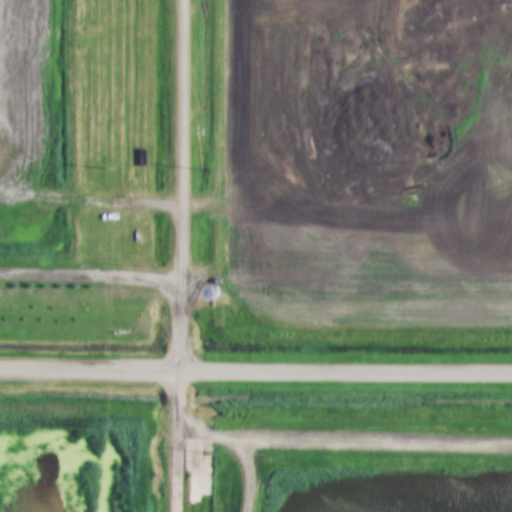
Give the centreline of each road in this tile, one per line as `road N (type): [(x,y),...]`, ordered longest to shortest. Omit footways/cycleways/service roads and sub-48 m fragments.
road 1 (residential): [(178,511),(185,0)]
road 2 (residential): [(0,372),(511,375)]
